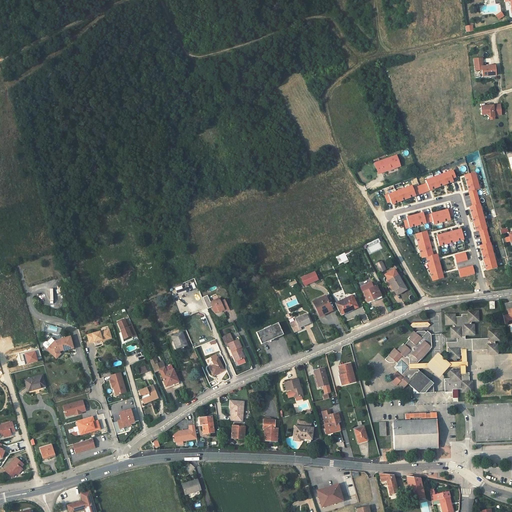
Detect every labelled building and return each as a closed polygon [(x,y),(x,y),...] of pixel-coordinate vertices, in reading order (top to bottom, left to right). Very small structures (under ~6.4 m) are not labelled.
[(483,67),(482,58),(474,59),(475,70),(482,69),(482,76),(496,75),(495,65),(483,67)] [(501,115),(500,104),(493,105),(481,106),(482,115),(486,114),(486,117),(489,117),(490,119),(494,119),(494,115),(501,115)] [(396,166),(397,168),(401,166),(396,156),(375,164),(378,174),(395,168),(394,167),(396,166)] [(413,189),(411,186),(384,196),(387,203),(390,202),(392,205),(393,204),(402,201),(413,197),(433,189),(445,185),(452,183),(453,182),(452,179),(455,178),(453,171),(426,181),(427,184),(413,189)] [(483,246),(479,247),(480,249),(483,260),(485,268),(486,271),(496,268),(475,190),(479,189),(475,173),(464,176),(465,181),(469,194),(472,207),(469,208),(470,210),(473,220),(475,230),(476,232),(479,231),(483,246)] [(433,225),(450,220),(449,217),(452,216),(451,209),(446,211),(432,214),(423,217),(423,214),(421,214),(408,217),(406,218),(407,221),(403,222),(405,229),(432,222),(433,225)] [(463,240),(460,230),(456,231),(448,233),(439,236),(436,236),(439,247),(463,240)] [(437,255),(432,256),(431,252),(428,238),(426,232),(415,235),(421,259),(426,257),(432,281),(443,278),(442,273),(438,260),(437,255)] [(380,242),(382,241),(380,237),(363,245),(368,255),(383,248),(380,242)] [(467,261),(465,253),(454,256),(456,263),(467,261)] [(381,261),(377,263),(380,271),(385,269),(381,261)] [(474,274),(472,267),(458,271),(460,278),(474,274)] [(388,280),(398,275),(394,269),(384,275),(388,280)] [(315,272),(301,278),(304,285),(318,279),(315,272)] [(398,275),(388,280),(392,288),(395,289),(398,294),(406,289),(398,275)] [(371,283),(361,287),(367,302),(381,296),(377,286),(373,287),(371,283)] [(352,295),(335,303),(336,306),(340,315),(358,307),(352,295)] [(325,296),(313,302),(319,316),(332,310),(325,296)] [(210,302),(214,311),(218,310),(219,312),(224,310),(224,311),(229,310),(225,300),(220,302),(219,298),(210,302)] [(227,311),(231,321),(237,319),(233,308),(227,311)] [(457,342),(446,342),(447,352),(449,352),(450,359),(459,358),(459,356),(461,356),(461,349),(466,349),(466,351),(488,350),(488,354),(497,354),(497,344),(495,345),(494,340),(499,340),(498,331),(489,331),(490,338),(465,339),(465,335),(474,334),(474,325),(471,325),(471,321),(478,320),(477,311),(468,312),(468,314),(461,314),(462,317),(455,317),(454,315),(445,315),(446,324),(453,324),(453,328),(451,328),(451,338),(457,337),(457,342)] [(306,314),(295,319),(295,321),(289,323),(294,332),(300,329),(300,327),(310,322),(306,314)] [(137,335),(133,325),(128,327),(125,320),(118,322),(122,332),(121,332),(124,339),(131,336),(132,337),(137,335)] [(278,323),(256,332),(261,345),(283,335),(278,323)] [(99,331),(87,335),(89,343),(94,341),(95,345),(111,341),(108,330),(99,332),(99,331)] [(417,363),(431,347),(431,334),(427,331),(426,333),(424,331),(420,331),(417,332),(415,333),(414,331),(407,339),(409,340),(405,345),(403,343),(396,351),(394,349),(385,359),(386,361),(388,362),(389,363),(392,363),(396,363),(397,364),(394,367),(397,370),(389,379),(396,386),(398,383),(404,388),(408,384),(413,389),(413,394),(430,393),(433,389),(433,384),(418,369),(409,370),(408,369),(408,364),(408,363),(417,363)] [(124,339),(121,332),(119,333),(123,342),(133,338),(132,337),(131,336),(124,339)] [(182,332),(171,336),(177,349),(187,345),(182,332)] [(61,340),(54,341),(50,346),(46,342),(44,342),(43,344),(43,346),(53,356),(55,356),(58,352),(60,351),(63,350),(63,351),(73,348),(70,336),(61,339),(61,340)] [(244,358),(241,350),(240,347),(241,347),(237,340),(228,344),(236,361),(244,358)] [(39,349),(19,354),(21,361),(24,360),(25,364),(37,361),(37,359),(41,358),(39,349)] [(451,365),(449,367),(459,367),(459,370),(460,374),(466,374),(465,373),(465,367),(468,367),(467,362),(466,362),(466,351),(466,349),(461,349),(461,356),(461,362),(448,362),(451,365)] [(451,365),(448,362),(437,353),(428,363),(425,366),(428,368),(439,378),(449,367),(451,365)] [(154,358),(150,360),(155,372),(159,370),(165,368),(162,362),(158,364),(155,357),(154,358)] [(219,360),(213,363),(214,365),(209,367),(213,375),(224,370),(219,360)] [(350,364),(338,367),(340,375),(339,376),(341,386),(355,382),(350,364)] [(144,365),(136,367),(138,374),(146,372),(144,365)] [(172,365),(166,367),(165,368),(159,370),(166,386),(178,381),(173,369),(172,365)] [(324,368),(314,370),(319,387),(329,384),(324,368)] [(460,374),(459,370),(450,371),(451,378),(444,379),(445,392),(452,392),(452,390),(463,389),(463,392),(472,391),(472,382),(469,382),(469,373),(465,373),(466,374),(460,374)] [(125,393),(120,373),(109,376),(114,396),(125,393)] [(45,386),(42,375),(25,380),(26,386),(28,391),(45,386)] [(295,398),(300,396),(302,396),(298,379),(284,382),(286,391),(292,389),(294,398),(295,398)] [(139,392),(142,401),(150,398),(151,400),(158,398),(153,386),(139,392)] [(85,411),(82,401),(62,407),(65,417),(85,411)] [(243,401),(233,401),(232,409),(231,409),(231,421),(233,421),(242,421),(243,401)] [(139,420),(136,408),(130,410),(133,422),(139,420)] [(133,422),(130,410),(118,414),(120,421),(122,427),(134,424),(133,422)] [(330,410),(322,412),(325,421),(329,420),(330,424),(340,421),(338,413),(331,415),(330,410)] [(425,413),(405,414),(405,419),(405,422),(392,423),(394,449),(438,446),(437,421),(436,421),(435,413),(430,413),(430,414),(425,414),(425,413)] [(199,418),(200,425),(202,425),(203,434),(215,432),(212,416),(199,418)] [(93,417),(77,422),(81,435),(97,430),(94,421),(93,417)] [(263,428),(265,428),(277,429),(278,429),(279,421),(270,420),(270,418),(268,418),(268,420),(263,420),(263,428)] [(122,427),(120,421),(112,423),(116,434),(123,432),(122,427)] [(12,422),(0,425),(0,435),(3,435),(4,436),(11,433),(11,432),(15,431),(12,422)] [(197,439),(195,425),(189,426),(190,429),(179,431),(174,434),(175,441),(183,440),(183,441),(197,439)] [(244,439),(245,427),(232,426),(231,438),(244,439)] [(313,428),(295,426),(294,437),(294,439),(295,440),(296,440),(297,440),(298,440),(299,440),(300,439),(300,438),(311,439),(313,428)] [(364,427),(354,429),(358,443),(367,441),(364,427)] [(277,429),(265,428),(264,440),(277,441),(277,429)] [(91,439),(72,445),(75,454),(94,447),(91,439)] [(10,454),(18,451),(16,443),(7,446),(10,454)] [(51,455),(55,454),(52,445),(39,449),(42,458),(47,456),(48,458),(51,457),(51,455)] [(16,458),(5,471),(13,477),(16,473),(17,474),(22,468),(21,467),(24,464),(16,458)] [(393,475),(379,473),(382,482),(386,480),(390,494),(391,494),(391,495),(396,494),(396,493),(398,492),(393,475)] [(350,474),(343,476),(349,497),(356,495),(350,474)] [(420,478),(406,476),(412,500),(424,497),(420,478)] [(200,490),(197,479),(188,482),(189,483),(182,485),(185,494),(186,494),(188,498),(195,496),(194,492),(200,490)] [(338,484),(316,491),(321,507),(343,501),(338,484)] [(85,511),(96,511),(90,491),(83,493),(81,497),(83,501),(67,506),(69,511),(75,511),(85,509),(85,511)] [(452,511),(453,511),(449,492),(430,496),(432,501),(439,499),(442,511),(452,511)]
